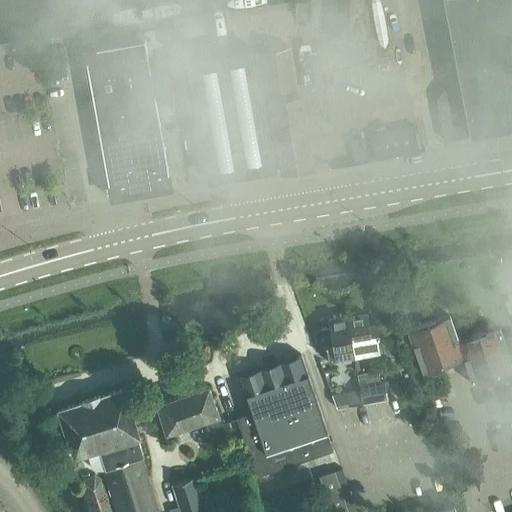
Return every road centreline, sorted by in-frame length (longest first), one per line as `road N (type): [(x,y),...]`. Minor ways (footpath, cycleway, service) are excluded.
road 1 (unclassified): [(112,212),(337,177)]
road 2 (primary): [(120,244),(341,200)]
road 3 (unclassified): [(337,177),(511,144)]
road 4 (primary): [(341,200),(511,171)]
road 5 (primary): [(0,276),(120,244)]
